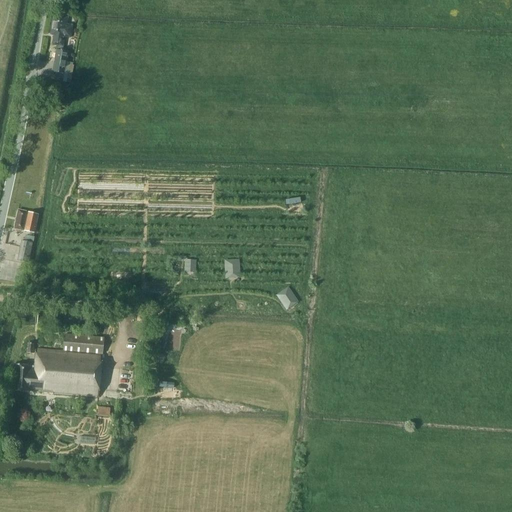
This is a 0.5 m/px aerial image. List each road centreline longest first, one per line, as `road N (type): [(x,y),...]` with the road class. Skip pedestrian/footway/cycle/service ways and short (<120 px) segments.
road 1 (unclassified): [(0,218),(44,0)]
road 2 (track): [(0,299),(88,303),(118,314),(122,336),(113,368)]
